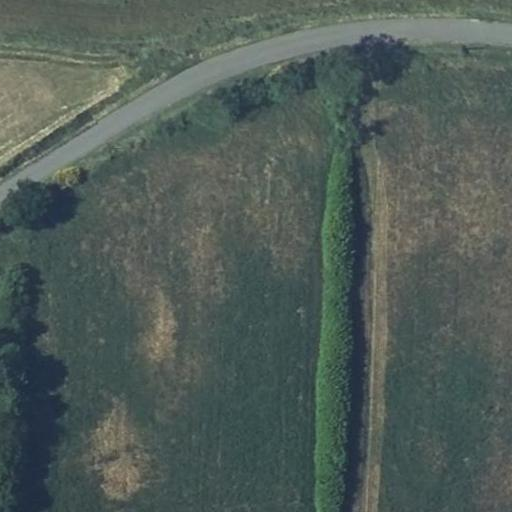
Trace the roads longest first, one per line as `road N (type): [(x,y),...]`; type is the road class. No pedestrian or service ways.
road 1 (tertiary): [(511,33),(371,29),(256,53),(166,92),(0,194)]
road 2 (track): [(0,52),(208,70)]
